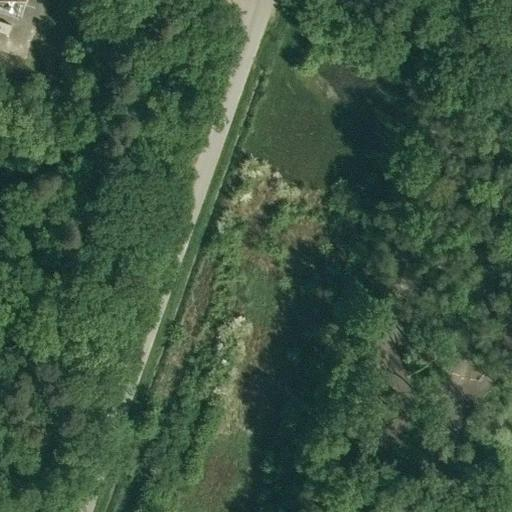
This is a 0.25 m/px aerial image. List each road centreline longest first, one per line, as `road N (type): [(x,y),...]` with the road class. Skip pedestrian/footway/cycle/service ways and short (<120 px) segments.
road 1 (unclassified): [(260,0),(81,511)]
road 2 (track): [(511,49),(424,33),(340,0)]
